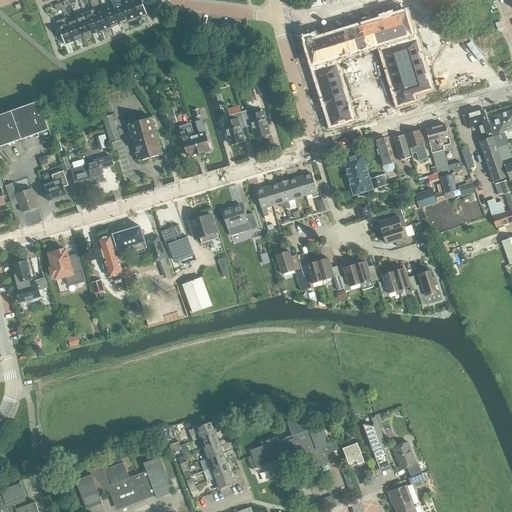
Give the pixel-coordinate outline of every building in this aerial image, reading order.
[(128,21),(137,17),(130,0),(127,0),(121,2),(128,21)] [(130,0),(137,17),(147,14),(141,0),(130,0)] [(128,21),(121,2),(112,6),(120,24),(128,21)] [(111,28),(120,24),(112,6),(104,9),(111,28)] [(102,31),(95,12),(94,9),(84,13),(93,35),(102,31)] [(103,9),(95,12),(102,31),(111,28),(104,9),(103,9)] [(406,103),(435,94),(409,10),(309,41),(333,125),(354,119),(340,71),(391,57),(406,103)] [(75,17),(76,19),(77,19),(84,38),(93,35),(84,13),(75,17)] [(65,45),(75,41),(67,23),(68,22),(66,18),(56,22),(65,45)] [(77,19),(76,19),(68,22),(67,23),(75,41),(84,38),(77,19)] [(0,115),(0,147),(49,130),(39,102),(0,115)] [(170,125),(177,122),(173,109),(166,111),(170,125)] [(242,112),(246,128),(252,126),(255,138),(269,134),(263,113),(256,114),(254,109),(242,112)] [(483,138),(493,134),(488,121),(485,112),(484,109),(464,116),(468,129),(478,125),(483,138)] [(488,121),(502,161),(511,158),(507,145),(508,145),(504,133),(500,135),(499,133),(511,129),(511,110),(494,116),(495,119),(488,121)] [(240,130),(246,128),(242,112),(229,116),(231,122),(224,124),(230,145),(244,141),(240,130)] [(111,143),(119,141),(120,140),(112,114),(103,117),(111,143)] [(141,161),(149,158),(161,155),(150,117),(130,123),(141,161)] [(194,135),(199,154),(210,151),(205,134),(208,134),(205,125),(203,125),(202,120),(196,122),(199,134),(194,135)] [(199,154),(194,135),(191,125),(188,124),(179,126),(181,132),(179,132),(181,141),(184,140),(188,157),(199,154)] [(451,144),(445,124),(426,130),(438,173),(453,169),(454,171),(463,169),(461,162),(448,165),(443,146),(451,144)] [(428,159),(420,130),(406,134),(412,154),(416,153),(419,162),(428,159)] [(400,160),(411,157),(404,135),(393,138),(400,160)] [(508,177),(502,161),(494,137),(479,141),(493,182),(508,177)] [(394,170),(395,166),(386,138),(374,141),(382,167),(383,167),(384,170),(387,172),(390,173),(392,172),(394,170)] [(370,179),(362,154),(343,160),(354,196),(374,190),(374,189),(389,185),(385,174),(370,179)] [(88,162),(94,184),(105,181),(101,170),(114,166),(111,155),(97,159),(98,162),(90,164),(90,162),(88,162)] [(502,161),(508,177),(510,181),(511,180),(511,157),(511,158),(502,161)] [(77,189),(94,184),(88,162),(85,163),(86,165),(79,167),(81,172),(73,175),(77,189)] [(433,175),(427,176),(429,184),(439,181),(435,167),(431,168),(433,175)] [(48,201),(67,195),(64,186),(68,185),(63,171),(52,175),(53,181),(42,184),(48,201)] [(300,177),(306,196),(313,194),(314,197),(318,196),(311,173),(300,177)] [(440,177),(445,193),(454,191),(457,190),(452,174),(440,177)] [(299,198),(306,196),(300,177),(289,180),(296,203),(300,202),(299,198)] [(278,183),(285,206),(286,209),(291,208),(290,205),(296,203),(289,180),(278,183)] [(499,183),(495,184),(499,195),(503,194),(504,194),(511,191),(511,190),(510,183),(508,180),(499,183)] [(12,183),(5,186),(11,203),(18,200),(22,212),(39,207),(32,188),(16,194),(12,183)] [(267,187),(273,206),(280,204),(281,207),(285,206),(278,183),(267,187)] [(461,197),(463,196),(475,193),(472,183),(458,187),(461,197)] [(267,208),(273,206),(267,187),(256,190),(264,217),(269,215),(267,208)] [(432,189),(414,195),(418,208),(421,207),(436,202),(432,189)] [(455,197),(454,191),(445,193),(447,200),(455,197)] [(487,202),(492,217),(505,212),(501,202),(496,203),(495,199),(487,202)] [(368,204),(357,207),(362,222),(365,220),(372,218),(368,204)] [(245,216),(241,205),(223,211),(229,230),(244,225),(247,231),(258,228),(253,213),(245,216)] [(402,227),(399,217),(403,215),(401,209),(387,213),(389,219),(380,222),(381,227),(379,227),(381,234),(402,227)] [(495,227),(509,222),(511,221),(511,209),(509,210),(505,212),(492,217),(495,227)] [(219,238),(211,214),(189,222),(195,239),(200,238),(202,244),(219,238)] [(183,238),(182,235),(179,225),(161,232),(166,245),(168,245),(175,261),(194,254),(188,236),(183,238)] [(115,243),(120,258),(121,261),(127,259),(124,248),(133,246),(134,251),(138,253),(145,251),(147,247),(140,226),(113,234),(115,243)] [(402,227),(381,234),(383,240),(385,240),(386,244),(396,241),(398,247),(411,243),(409,237),(408,237),(404,226),(402,227)] [(111,235),(98,239),(101,250),(100,250),(99,253),(100,257),(103,258),(104,258),(104,260),(102,263),(104,269),(107,270),(110,278),(112,277),(112,279),(114,281),(122,279),(122,276),(122,274),(123,274),(127,288),(136,285),(130,266),(122,268),(119,258),(120,258),(115,243),(114,244),(111,235)] [(155,262),(166,258),(158,236),(147,240),(155,262)] [(510,264),(511,263),(511,237),(501,241),(510,264)] [(446,241),(441,243),(444,253),(450,251),(446,241)] [(264,273),(272,270),(265,248),(257,251),(264,273)] [(56,252),(49,254),(52,268),(50,269),(52,276),(55,276),(56,279),(66,277),(68,286),(85,282),(78,254),(68,257),(66,250),(64,250),(64,249),(56,251),(56,252)] [(295,271),(297,278),(301,292),(307,290),(303,276),(304,276),(299,259),(293,261),(290,251),(285,253),(284,250),(277,252),(278,255),(276,255),(282,274),(295,271)] [(452,253),(447,255),(450,263),(452,262),(453,263),(456,262),(452,253)] [(340,277),(341,277),(337,266),(331,268),(328,258),(324,259),(323,257),(317,259),(323,281),(334,278),(338,291),(344,289),(340,277)] [(221,270),(227,268),(224,258),(218,260),(221,270)] [(313,284),(323,281),(317,259),(310,261),(311,264),(306,265),(309,275),(304,276),(303,276),(307,290),(314,288),(313,284)] [(360,260),(354,262),(361,284),(363,290),(373,287),(372,282),(377,280),(383,298),(389,296),(389,294),(396,292),(396,293),(398,294),(400,294),(393,269),(386,271),(387,274),(383,275),(384,281),(379,282),(374,265),(368,267),(366,261),(361,263),(360,260)] [(26,261),(14,264),(19,283),(17,283),(19,289),(15,290),(19,303),(41,297),(39,290),(48,288),(45,277),(35,280),(36,284),(30,285),(28,280),(31,279),(26,261)] [(340,277),(344,289),(344,290),(344,291),(351,289),(350,287),(361,284),(354,262),(348,264),(348,267),(344,268),(346,275),(341,277),(340,277)] [(456,265),(448,267),(451,277),(459,274),(456,267),(456,265)] [(417,286),(414,276),(408,278),(405,268),(400,270),(399,267),(393,269),(400,294),(403,293),(404,291),(403,290),(410,288),(411,291),(417,290),(416,286),(417,286)] [(417,290),(422,306),(427,304),(426,301),(427,301),(428,304),(442,300),(439,291),(437,292),(435,285),(438,284),(435,277),(432,278),(429,268),(423,270),(423,273),(419,274),(422,284),(417,286),(416,286),(417,290)] [(193,313),(212,306),(202,277),(182,284),(193,313)] [(101,280),(91,283),(95,295),(104,292),(101,280)] [(338,299),(345,297),(344,291),(336,293),(338,299)] [(76,346),(73,337),(67,338),(69,347),(76,346)] [(252,456),(247,457),(252,470),(257,468),(273,462),(271,459),(283,454),(286,461),(299,456),(305,472),(328,463),(325,455),(330,454),(330,453),(338,450),(338,449),(336,442),(330,444),(324,427),(311,432),(304,415),(287,422),(292,435),(279,440),(277,437),(261,443),(262,446),(250,450),(252,456)] [(373,426),(363,424),(371,447),(373,451),(379,467),(389,463),(392,462),(375,418),(372,419),(374,424),(373,426)] [(198,438),(216,432),(212,421),(189,430),(193,441),(199,439),(198,438)] [(199,439),(202,448),(220,442),(216,432),(198,438),(199,439)] [(206,459),(224,452),(220,442),(202,448),(206,459)] [(411,478),(423,474),(418,463),(417,463),(408,442),(393,448),(402,470),(407,467),(411,478)] [(350,467),(364,462),(357,443),(343,449),(350,467)] [(206,459),(200,462),(203,471),(210,469),(227,462),(224,452),(206,459)] [(173,492),(160,456),(144,462),(146,470),(129,477),(123,462),(106,468),(104,463),(89,468),(91,474),(76,480),(87,508),(103,502),(99,493),(109,490),(117,510),(156,495),(157,498),(173,492)] [(214,479),(231,472),(227,462),(210,469),(214,479)] [(218,489),(235,483),(231,472),(214,479),(218,489)] [(411,478),(409,478),(411,485),(425,480),(423,474),(411,478)] [(28,504),(26,497),(27,497),(21,483),(1,490),(3,495),(0,495),(0,511),(39,511),(35,501),(28,504)] [(397,510),(413,504),(407,486),(389,493),(392,501),(394,500),(397,510)]
